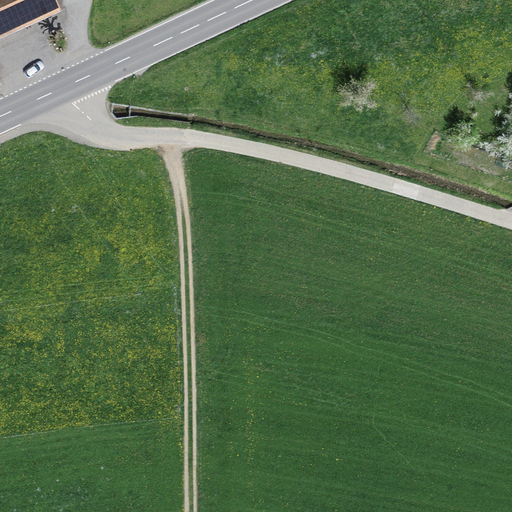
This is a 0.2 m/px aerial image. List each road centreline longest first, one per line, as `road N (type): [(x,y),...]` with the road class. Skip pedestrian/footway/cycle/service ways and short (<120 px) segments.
road 1 (unclassified): [(61,89),(95,138),(251,152),(511,229)]
road 2 (track): [(192,511),(178,184),(164,141)]
road 3 (secondary): [(254,0),(61,89)]
